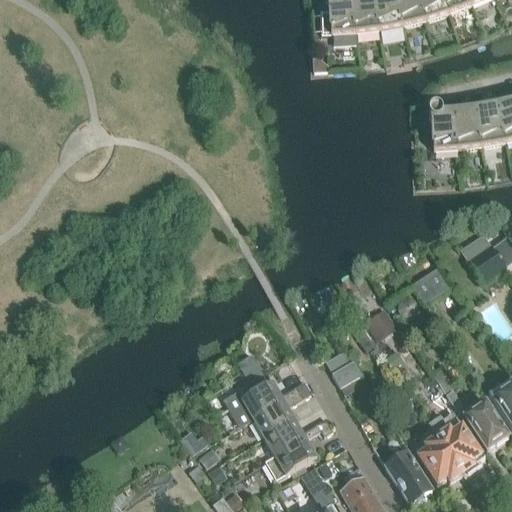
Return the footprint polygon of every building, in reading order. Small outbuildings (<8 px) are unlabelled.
[(355,49),(355,39),(356,39),(352,0),(351,0),(351,3),(344,4),(342,0),(326,0),(326,1),(326,3),(326,4),(326,6),(327,7),(328,9),(329,9),(330,20),(323,20),(324,38),(331,38),(331,41),(333,41),(333,51),(355,49)] [(372,0),(373,0),(366,1),(365,0),(352,0),(356,39),(379,36),(373,0),(372,0)] [(373,0),(379,36),(403,32),(395,0),(373,0)] [(395,0),(403,32),(426,26),(418,0),(395,0)] [(418,0),(426,26),(449,19),(442,0),(418,0)] [(442,0),(449,19),(471,11),(466,0),(442,0)] [(492,0),(466,0),(471,11),(493,2),(492,0)] [(313,63),(312,63),(313,77),(328,77),(327,75),(327,71),(318,63),(313,63)] [(511,109),(511,110),(506,101),(496,106),(505,149),(511,147),(511,109)] [(497,113),(489,114),(485,105),(475,110),(482,153),(505,149),(496,106),(495,106),(497,113)] [(475,117),(468,118),(464,108),(454,112),(458,156),(482,153),(475,110),(474,110),(475,117)] [(454,120),(446,120),(443,110),(433,113),(431,114),(430,115),(429,116),(429,118),(428,119),(428,121),(429,123),(430,124),(431,125),(432,126),(433,157),(458,156),(454,112),(453,113),(454,120)] [(484,243),(461,259),(483,290),(506,274),(484,243)] [(427,310),(447,296),(433,276),(412,291),(417,297),(427,310)] [(399,307),(397,315),(402,322),(410,323),(417,319),(418,311),(414,304),(405,302),(399,307)] [(377,348),(397,335),(384,315),(364,328),(377,348)] [(365,357),(376,350),(365,334),(354,341),(365,357)] [(395,358),(385,364),(392,374),(402,368),(395,358)] [(250,361),(237,370),(249,390),(263,382),(250,361)] [(349,368),(332,379),(340,393),(357,382),(349,368)] [(433,381),(445,398),(453,392),(442,375),(433,381)] [(477,375),(471,379),(479,392),(486,388),(477,375)] [(511,387),(510,385),(490,399),(511,433),(511,387)] [(236,398),(222,406),(239,435),(253,427),(283,409),(299,400),(308,395),(304,389),(303,388),(279,402),(278,400),(272,390),(271,389),(242,406),(237,398),(236,398)] [(286,415),(311,401),(308,395),(253,427),(264,445),(294,428),(286,415)] [(460,414),(463,412),(452,396),(446,400),(459,420),(460,419),(486,457),(507,443),(481,404),(462,416),(460,414)] [(439,420),(427,428),(436,442),(462,480),(463,479),(472,473),(473,473),(474,472),(472,468),(481,461),(461,431),(452,417),(442,424),(439,420)] [(294,428),(264,445),(274,464),(305,446),(320,437),(329,432),(326,427),(317,432),(302,441),(294,428)] [(324,444),(333,438),(329,432),(320,437),(324,444)] [(190,437),(179,446),(191,462),(207,449),(201,441),(196,445),(190,437)] [(449,489),(462,480),(436,442),(423,450),(426,454),(418,459),(416,461),(437,491),(446,485),(449,489)] [(274,464),(265,469),(276,489),(286,483),(290,481),(293,485),(307,477),(305,472),(316,466),(305,446),(274,464)] [(210,455),(198,464),(206,474),(217,465),(210,455)] [(411,511),(414,511),(433,501),(407,459),(386,472),(411,511)] [(188,478),(195,487),(205,480),(198,471),(188,478)] [(208,478),(215,490),(227,483),(220,471),(208,478)] [(379,511),(363,482),(331,500),(337,511),(379,511)] [(326,494),(319,498),(324,506),(331,502),(326,494)] [(236,498),(225,506),(229,511),(240,511),(244,509),(236,498)]
